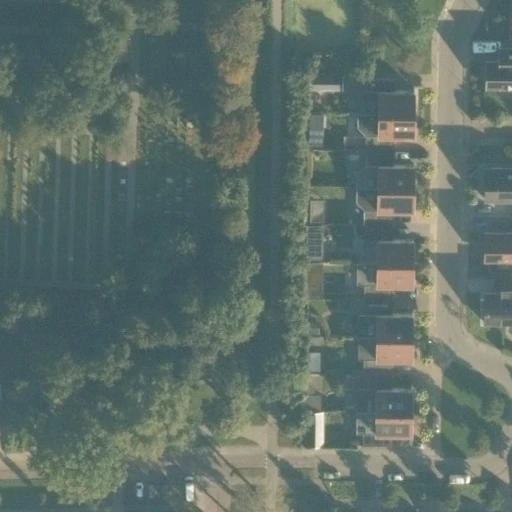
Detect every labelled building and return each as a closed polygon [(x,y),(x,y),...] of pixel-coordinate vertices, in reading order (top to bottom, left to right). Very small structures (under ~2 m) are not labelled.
[(486,61),(486,88),(511,87),(511,47),(498,47),(498,61),(486,61)] [(310,75),(310,87),(326,87),(326,75),(310,75)] [(357,112),(378,113),(414,113),(414,89),(413,89),(413,91),(389,90),(389,78),(365,78),(365,90),(357,99),(357,112)] [(365,150),(389,150),(389,135),(412,135),(412,136),(413,136),(414,113),(378,113),(357,112),(357,126),(365,135),(365,150)] [(413,187),(413,164),(412,164),(412,165),(389,165),(389,150),(365,150),(365,164),(355,173),(355,187),(378,187),(413,187)] [(511,168),(485,168),(485,200),(511,200),(511,168)] [(364,209),(364,224),(388,224),(388,209),(412,209),(412,211),(413,211),(413,187),(378,187),(355,187),(355,201),(364,209)] [(388,239),(388,224),(364,224),(364,240),(377,240),(377,261),(412,262),(413,238),(411,238),(411,239),(388,239)] [(484,260),(511,259),(511,233),(485,233),(484,260)] [(364,283),(364,299),(388,299),(388,284),(411,284),(411,285),(412,285),(412,262),(377,261),(356,261),(356,283),(364,283)] [(511,323),(511,277),(501,278),(501,293),(484,293),(484,323),(511,323)] [(304,285),(303,297),(307,297),(317,297),(318,285),(304,285)] [(357,335),(376,336),(412,336),(412,313),(411,312),(411,314),(388,314),(388,299),(364,299),(363,314),(357,335)] [(363,358),(363,373),(387,373),(387,358),(410,358),(410,360),(412,360),(412,336),(376,336),(357,335),(363,358)] [(320,362),(310,362),(310,370),(320,370),(320,362)] [(188,379),(212,377),(211,367),(187,369),(188,379)] [(387,388),(387,373),(363,373),(363,390),(358,390),(358,410),(373,410),(411,411),(411,387),(410,387),(410,388),(387,388)] [(411,411),(373,410),(358,410),(358,432),(363,432),(362,444),(386,445),(387,433),(410,433),(410,434),(411,434),(411,411)] [(307,445),(323,445),(323,431),(323,411),(307,411),(307,431),(307,445)]
